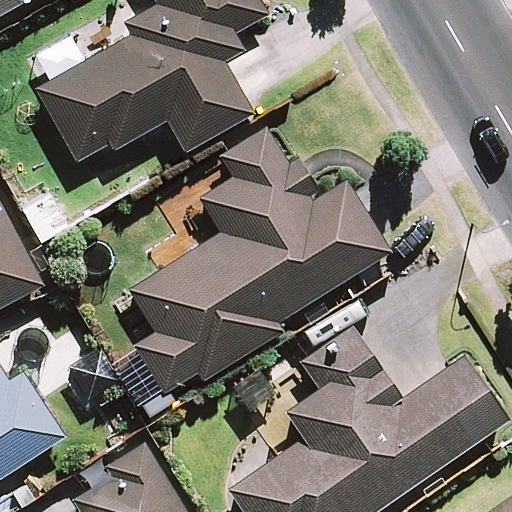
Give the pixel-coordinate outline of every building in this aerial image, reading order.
[(0,0),(0,14),(24,0),(0,0)] [(256,0),(150,0),(152,1),(121,19),(130,34),(104,49),(32,90),(73,162),(103,145),(107,153),(163,121),(181,153),(248,115),(219,62),(239,51),(230,34),(245,25),(265,14),(256,0)] [(194,377),(198,383),(280,329),(276,323),(385,251),(339,182),(316,197),(270,126),(219,160),(231,179),(197,201),(217,233),(126,293),(153,333),(131,348),(163,397),(194,377)] [(69,226),(50,194),(21,211),(40,243),(69,226)] [(0,305),(39,284),(0,211),(0,305)] [(397,402),(349,332),(300,366),(316,389),(282,413),(301,440),(226,492),(239,511),(372,511),(502,423),(458,359),(397,402)] [(114,384),(96,351),(66,367),(84,400),(114,384)] [(0,476),(60,438),(18,374),(5,382),(0,374),(0,476)] [(106,468),(110,476),(70,501),(76,511),(180,511),(157,473),(141,447),(106,468)]
